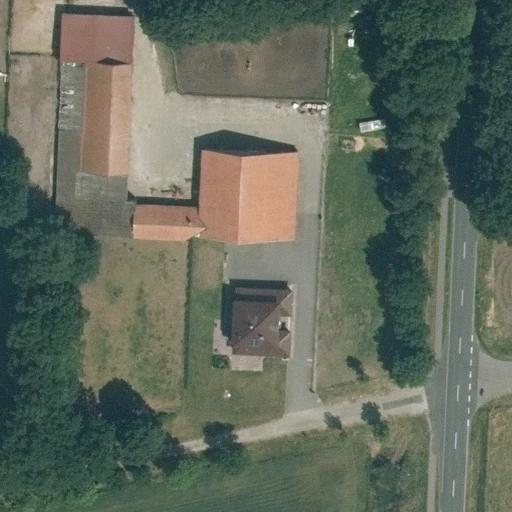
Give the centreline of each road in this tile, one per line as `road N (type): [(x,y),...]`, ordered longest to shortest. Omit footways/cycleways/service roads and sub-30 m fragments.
road 1 (residential): [(457,388),(0,489)]
road 2 (tertiary): [(457,388),(474,0)]
road 3 (tertiary): [(450,511),(457,388)]
